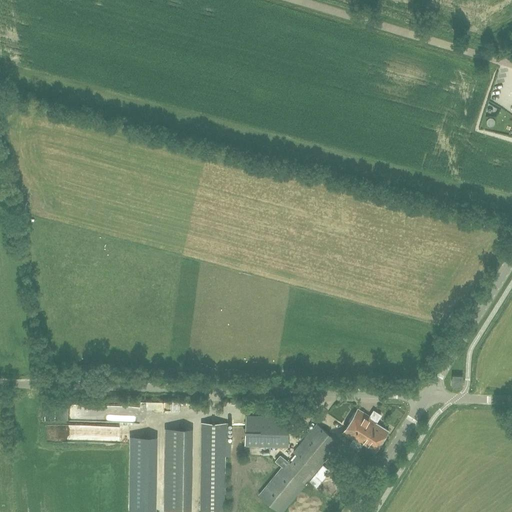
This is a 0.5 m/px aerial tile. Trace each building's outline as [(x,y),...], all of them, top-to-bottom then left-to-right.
[(499,106),(508,101),(505,96),(497,101),(499,106)] [(461,386),(462,376),(453,375),(452,385),(461,386)] [(363,443),(375,451),(388,431),(374,422),(375,420),(358,409),(343,433),(362,445),(363,443)] [(148,414),(147,426),(162,427),(163,416),(148,414)] [(288,447),(289,423),(246,422),(245,446),(288,447)] [(223,510),(225,423),(202,423),(201,510),(223,510)] [(287,461),(280,455),(275,461),(282,467),(259,495),(279,511),(281,511),(339,442),(317,424),(287,461)] [(186,429),(166,428),(165,509),(185,510),(186,429)] [(150,510),(151,437),(131,437),(130,510),(150,510)] [(317,474),(311,482),(319,488),(325,480),(317,474)]
